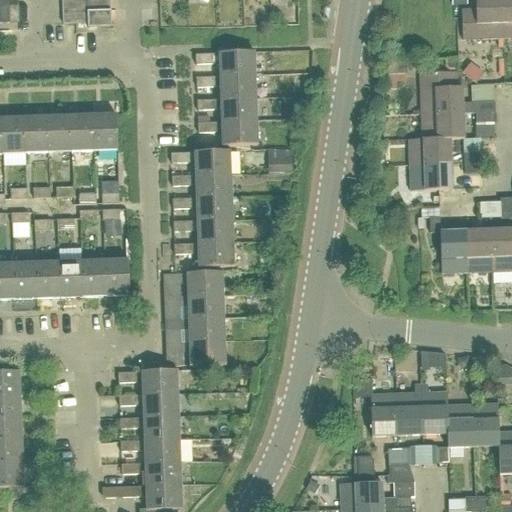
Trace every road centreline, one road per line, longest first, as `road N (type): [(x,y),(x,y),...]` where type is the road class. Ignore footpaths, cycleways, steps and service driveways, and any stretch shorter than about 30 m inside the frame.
road 1 (residential): [(76,351),(134,348),(153,325),(143,77),(124,61),(0,65)]
road 2 (tertiary): [(312,324),(361,0)]
road 3 (tertiary): [(243,511),(294,414),(312,324)]
road 4 (residential): [(511,339),(312,324)]
road 5 (residential): [(453,198),(489,197),(505,185),(504,129),(511,122)]
